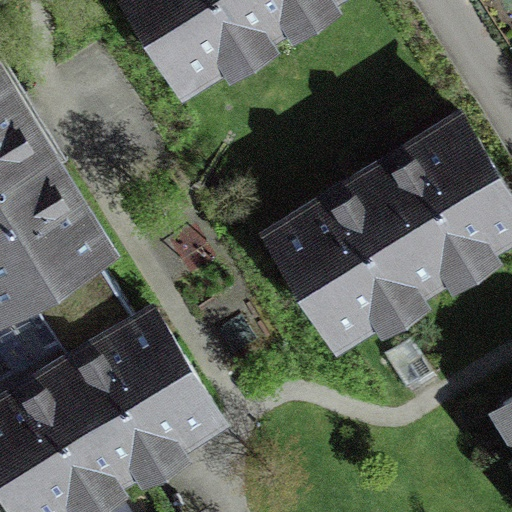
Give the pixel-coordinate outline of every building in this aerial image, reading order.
[(331,0),(122,0),(180,93),(331,0)] [(106,246),(0,76),(0,303),(4,310),(31,293),(97,251),(106,246)] [(511,231),(511,191),(457,104),(260,228),(334,344),(511,231)] [(49,511),(218,406),(154,304),(137,315),(97,251),(31,293),(70,357),(0,401),(0,474),(23,511),(49,511)] [(511,396),(503,402),(511,416),(511,396)]
